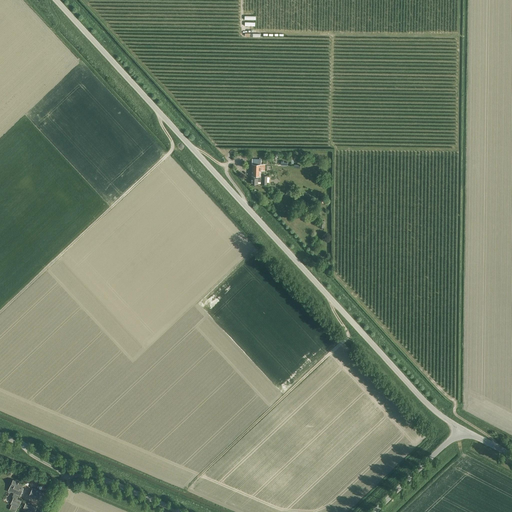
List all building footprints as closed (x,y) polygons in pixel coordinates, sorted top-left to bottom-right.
[(260,177),(260,175),(261,159),(252,159),(251,176),(252,176),(260,177)] [(257,182),(262,182),(262,184),(266,184),(267,175),(262,175),(260,175),(260,177),(252,176),(252,178),(251,178),(251,184),(257,184),(257,182)] [(24,488),(22,487),(24,484),(14,479),(8,491),(13,494),(12,494),(13,495),(12,496),(13,497),(14,498),(11,504),(12,505),(9,510),(14,511),(15,511),(17,507),(18,508),(21,501),(16,499),(18,496),(19,497),(24,488)] [(47,494),(33,488),(29,495),(44,501),(47,494)] [(37,508),(26,503),(23,508),(32,511),(39,511),(41,510),(37,508)]
